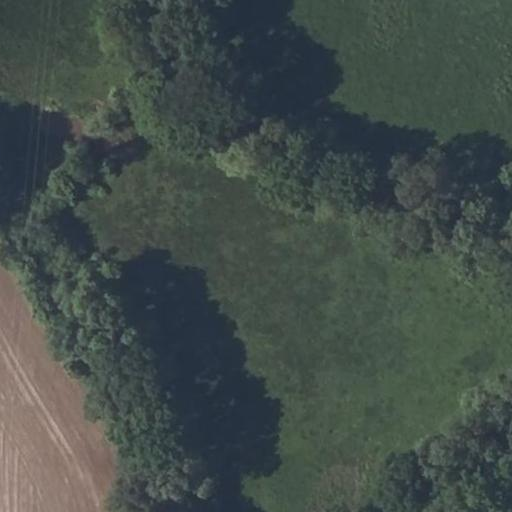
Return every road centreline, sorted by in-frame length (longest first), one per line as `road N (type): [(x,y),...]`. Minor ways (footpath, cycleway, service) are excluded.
road 1 (track): [(511,232),(215,111),(172,38),(182,0)]
road 2 (track): [(179,511),(141,395),(52,274),(0,220)]
